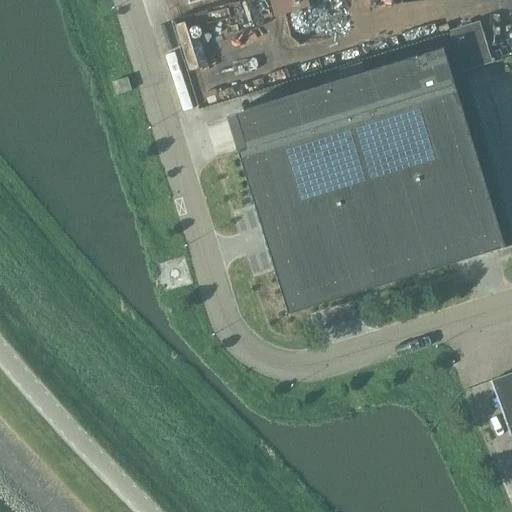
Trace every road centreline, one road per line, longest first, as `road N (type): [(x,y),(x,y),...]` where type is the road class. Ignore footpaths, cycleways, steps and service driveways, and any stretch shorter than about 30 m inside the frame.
road 1 (unclassified): [(511,307),(303,366),(276,365),(240,345),(127,0)]
road 2 (tertiary): [(145,511),(0,352)]
